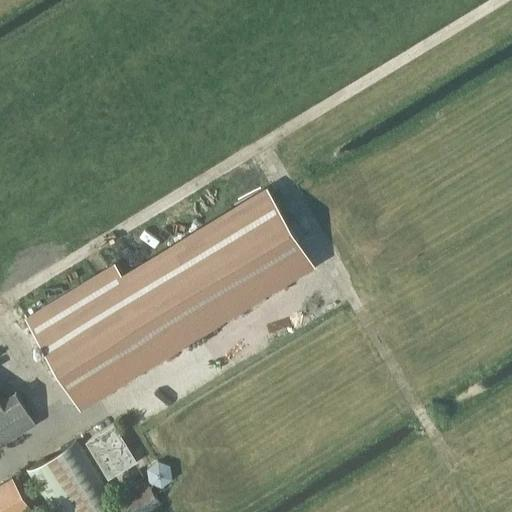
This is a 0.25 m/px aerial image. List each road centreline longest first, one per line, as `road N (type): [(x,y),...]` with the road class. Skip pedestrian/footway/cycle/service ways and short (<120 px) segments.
road 1 (track): [(439,444),(260,147),(503,0)]
road 2 (track): [(260,147),(0,304)]
